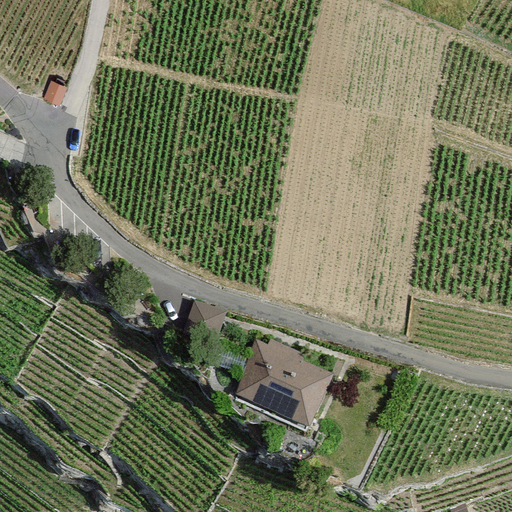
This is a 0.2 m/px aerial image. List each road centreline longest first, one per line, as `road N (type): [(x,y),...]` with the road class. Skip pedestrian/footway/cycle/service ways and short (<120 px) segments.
road 1 (unclassified): [(511,378),(464,371),(218,296),(136,256),(64,189),(29,117),(0,91)]
road 2 (track): [(103,0),(51,171)]
